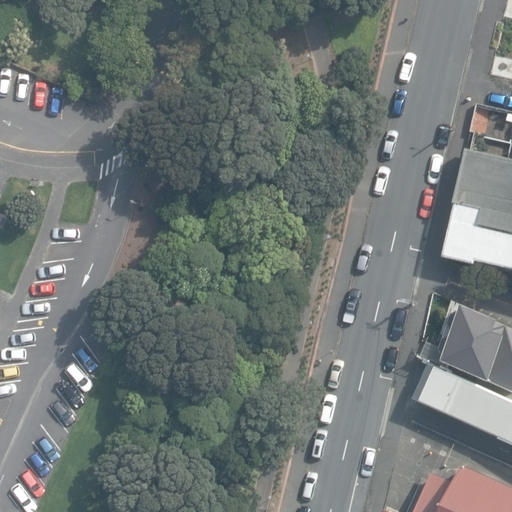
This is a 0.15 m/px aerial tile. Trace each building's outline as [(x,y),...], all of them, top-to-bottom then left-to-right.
[(511,0),(506,0),(487,81),(511,86),(511,0)] [(511,160),(467,151),(443,263),(511,275),(511,160)] [(439,365),(441,361),(511,392),(511,327),(452,300),(439,340),(429,336),(421,358),(439,365)] [(511,401),(428,364),(412,399),(511,443),(511,401)] [(511,511),(511,487),(460,465),(453,482),(431,472),(413,511),(391,511),(384,509),(383,511),(511,511)]
